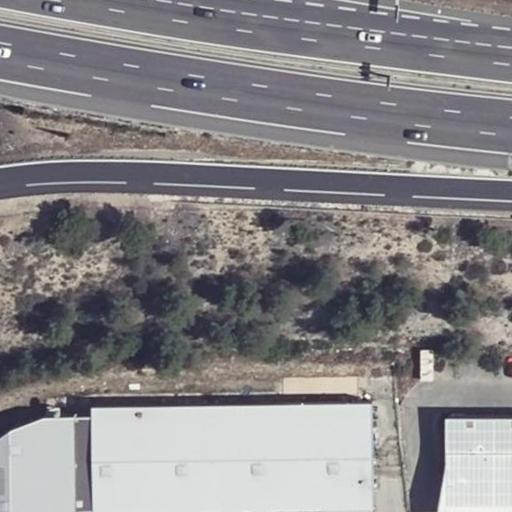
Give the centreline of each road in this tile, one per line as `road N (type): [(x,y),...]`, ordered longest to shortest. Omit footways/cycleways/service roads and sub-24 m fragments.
road 1 (motorway): [(0,49),(105,71),(511,125)]
road 2 (motorway): [(0,185),(86,175),(511,191)]
road 3 (motorway): [(511,53),(374,41),(141,0)]
road 4 (unclassified): [(511,391),(425,397),(417,415),(428,511)]
